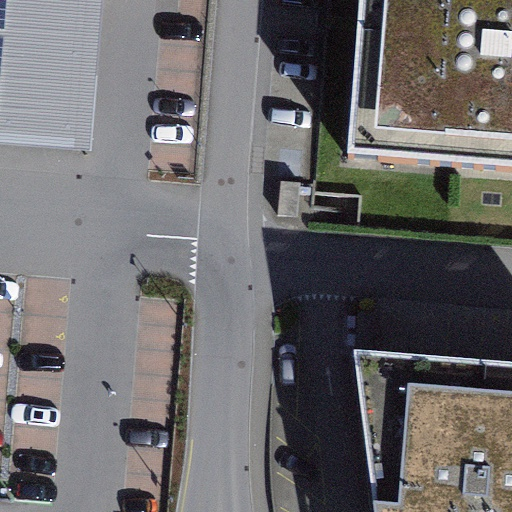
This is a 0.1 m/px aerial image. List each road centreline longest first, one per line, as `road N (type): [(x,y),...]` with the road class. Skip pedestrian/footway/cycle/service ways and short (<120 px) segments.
road 1 (residential): [(226,247),(260,262),(511,277)]
road 2 (residential): [(216,511),(226,247)]
road 3 (residential): [(226,247),(241,0)]
